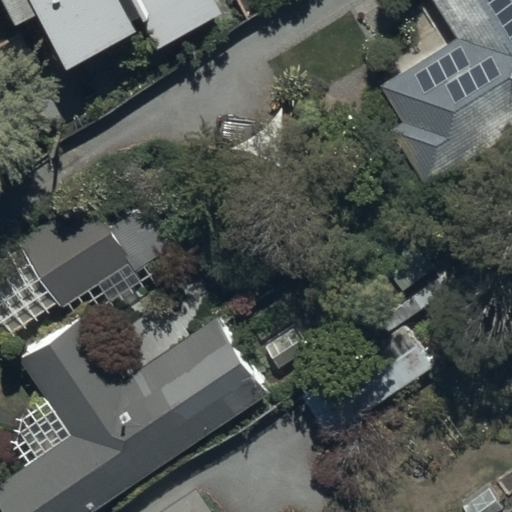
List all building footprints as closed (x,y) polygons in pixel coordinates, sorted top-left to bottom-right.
[(57,0),(76,36),(148,1),(161,28),(220,0),(57,0)] [(511,119),(511,0),(445,0),(463,28),(387,74),(407,107),(395,114),(429,170),(511,119)] [(0,318),(5,326),(70,287),(79,302),(154,258),(148,249),(183,228),(156,183),(115,207),(101,182),(27,229),(30,235),(0,252),(0,318)] [(19,429),(32,449),(0,470),(0,476),(22,511),(75,511),(275,375),(227,303),(131,362),(91,301),(26,344),(54,384),(25,404),(19,429)] [(409,320),(304,384),(327,421),(432,358),(409,320)] [(228,511),(203,472),(141,511),(228,511)] [(511,511),(511,500),(494,511),(511,511)]
